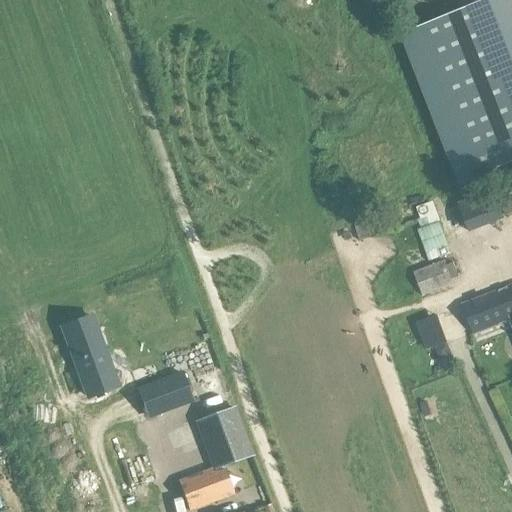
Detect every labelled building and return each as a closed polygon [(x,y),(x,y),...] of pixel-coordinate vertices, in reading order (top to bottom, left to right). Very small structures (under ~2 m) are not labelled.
[(511,163),(511,2),(511,0),(492,0),(403,35),(461,184),(511,163)] [(472,200),(459,205),(467,225),(470,233),(482,228),(504,219),(493,191),(472,200)] [(433,197),(413,204),(420,224),(440,217),(433,197)] [(393,211),(381,214),(387,233),(388,233),(389,235),(399,232),(393,211)] [(440,222),(421,229),(418,230),(429,262),(452,253),(440,222)] [(463,223),(454,226),(460,246),(470,242),(463,223)] [(454,285),(453,280),(460,278),(454,263),(447,266),(445,261),(414,273),(423,298),(454,285)] [(511,286),(498,292),(510,322),(511,326),(511,286)] [(498,292),(462,306),(474,335),(475,335),(510,322),(498,292)] [(441,311),(421,318),(428,341),(449,334),(441,311)] [(131,329),(103,340),(123,396),(152,386),(131,329)] [(447,344),(436,348),(439,356),(444,358),(452,355),(447,344)] [(95,511),(140,511),(152,508),(130,448),(123,428),(122,429),(102,375),(64,389),(76,421),(89,417),(90,422),(78,427),(82,436),(56,445),(66,471),(75,468),(79,479),(106,470),(111,484),(121,480),(126,493),(93,505),(95,511)] [(183,375),(155,386),(165,412),(193,401),(183,375)] [(213,469),(224,465),(253,455),(236,410),(197,425),(213,468),(213,469)] [(213,469),(213,468),(178,481),(189,511),(191,511),(235,496),(224,465),(213,469)]
